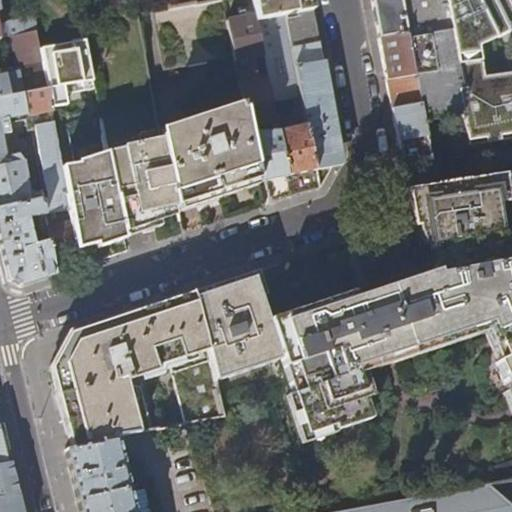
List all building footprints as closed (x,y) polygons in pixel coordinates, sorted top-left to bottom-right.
[(225,21),(222,3),(221,0),(212,0),(193,4),(151,13),(163,70),(233,56),(225,21)] [(250,0),(251,5),(254,21),(283,16),(312,10),(310,0),(250,0)] [(405,32),(399,0),(371,0),(379,39),(405,32)] [(399,0),(405,32),(419,104),(422,122),(462,114),(468,144),(511,137),(511,71),(482,76),(477,45),(511,28),(511,4),(510,0),(399,0)] [(263,56),(254,21),(251,5),(240,7),(242,18),(225,21),(233,56),(234,62),(263,56)] [(312,10),(283,16),(317,187),(317,188),(319,188),(329,169),(339,153),(325,82),(312,10)] [(283,16),(254,21),(263,56),(267,79),(273,108),(277,106),(276,100),(295,97),(301,128),(278,133),(287,177),(292,176),(296,193),(303,191),(317,187),(283,16)] [(8,24),(11,39),(34,34),(37,34),(34,19),(8,24)] [(419,104),(405,32),(379,39),(381,53),(389,96),(392,109),(419,104)] [(39,63),(37,48),(34,34),(11,39),(4,40),(11,69),(39,63)] [(102,131),(84,41),(40,49),(43,68),(47,90),(60,160),(82,155),(78,136),(102,131)] [(30,94),(47,90),(43,68),(26,72),(30,94)] [(0,99),(21,96),(23,95),(20,76),(17,77),(17,78),(0,82),(0,99)] [(276,122),(273,108),(267,79),(239,85),(244,110),(248,128),(276,122)] [(60,160),(47,90),(30,94),(23,95),(21,96),(27,127),(34,128),(47,201),(41,201),(49,258),(77,250),(67,195),(63,174),(62,174),(60,160)] [(21,96),(0,99),(0,208),(41,201),(39,195),(28,197),(22,163),(17,157),(4,159),(0,139),(0,137),(8,136),(7,120),(19,118),(21,133),(28,131),(27,127),(21,96)] [(422,122),(419,104),(392,109),(400,155),(402,166),(429,161),(422,122)] [(252,148),(248,128),(244,110),(161,137),(161,140),(176,207),(258,181),(252,148)] [(262,146),(252,148),(258,181),(259,183),(265,182),(269,201),(277,198),(290,195),(286,177),(287,177),(278,133),(260,134),(262,146)] [(176,207),(161,140),(118,149),(118,151),(107,154),(115,195),(124,239),(161,227),(157,212),(176,207)] [(511,202),(511,173),(407,191),(412,221),(467,210),(511,202)] [(124,239),(115,195),(102,198),(100,188),(95,189),(94,184),(89,185),(90,190),(67,195),(77,250),(125,240),(124,239)] [(53,276),(49,258),(41,201),(0,208),(0,246),(8,280),(21,287),(33,283),(53,276)] [(502,235),(511,233),(511,202),(467,210),(412,221),(413,225),(414,230),(427,230),(430,248),(459,243),(466,242),(476,240),(484,238),(502,235)] [(430,248),(427,230),(414,230),(421,249),(430,248)] [(511,262),(507,264),(502,235),(484,238),(476,240),(466,242),(459,243),(430,248),(435,273),(352,299),(350,294),(267,321),(253,279),(214,291),(193,298),(214,381),(280,360),(305,436),(332,427),(334,432),(371,420),(354,370),(487,325),(503,360),(495,363),(511,400),(511,262)] [(224,417),(214,381),(193,298),(192,294),(171,300),(84,329),(68,334),(49,369),(59,405),(71,450),(114,443),(113,438),(151,431),(137,379),(157,372),(157,369),(169,364),(184,425),(224,417)] [(8,452),(2,425),(0,425),(0,464),(11,462),(8,452)] [(114,443),(71,450),(64,451),(71,478),(78,511),(133,511),(117,443),(114,443)] [(22,511),(11,462),(0,464),(0,511),(22,511)] [(356,511),(511,511),(511,509),(498,497),(489,489),(356,511)]
